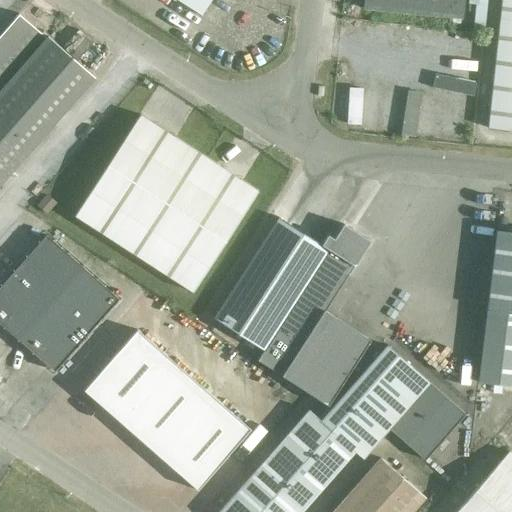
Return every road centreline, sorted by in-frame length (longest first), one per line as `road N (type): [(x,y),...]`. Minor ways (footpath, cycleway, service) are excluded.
road 1 (unclassified): [(73,0),(294,138)]
road 2 (unclassified): [(294,138),(369,158),(511,173)]
road 3 (unclassified): [(123,511),(0,430)]
road 4 (unclassified): [(310,0),(294,138)]
